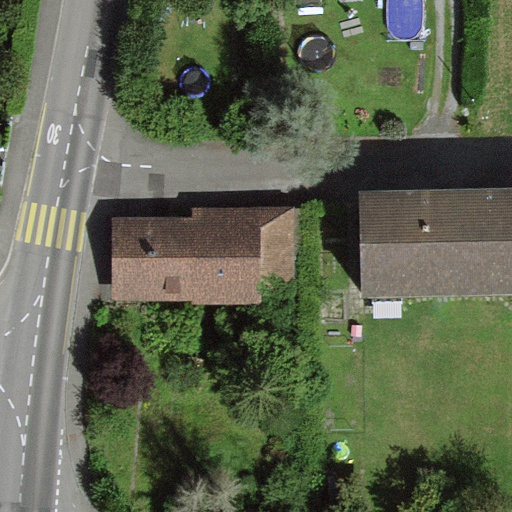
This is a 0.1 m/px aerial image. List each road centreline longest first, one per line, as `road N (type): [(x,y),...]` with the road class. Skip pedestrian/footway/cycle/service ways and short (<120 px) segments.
road 1 (residential): [(67,157),(146,166),(511,162)]
road 2 (residential): [(35,352),(67,157)]
road 3 (residential): [(67,157),(97,0)]
road 4 (residential): [(20,511),(35,352)]
